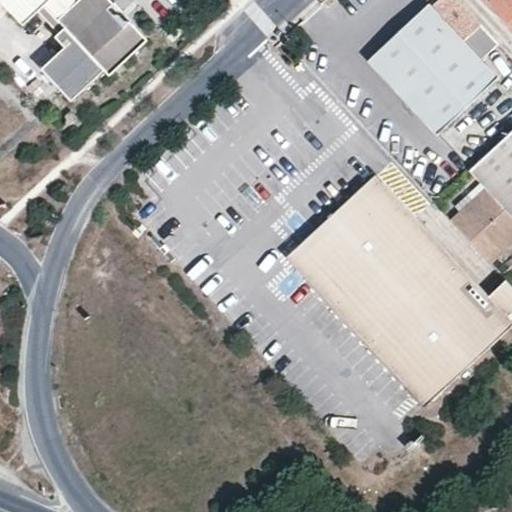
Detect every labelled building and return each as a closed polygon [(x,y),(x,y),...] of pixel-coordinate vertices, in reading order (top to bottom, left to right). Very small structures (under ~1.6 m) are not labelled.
[(0,0),(0,6),(18,28),(33,14),(53,37),(50,40),(58,51),(34,72),(63,105),(97,74),(101,80),(143,43),(104,0),(81,0),(75,5),(70,0),(0,0)] [(511,0),(484,0),(511,29),(511,0)] [(480,25),(462,42),(431,6),(372,61),(436,131),(495,77),(481,61),(498,46),(480,25)] [(459,227),(494,265),(511,248),(511,142),(477,175),(495,196),(459,227)] [(492,305),(378,178),(357,196),(366,205),(298,269),(415,407),(423,404),(511,324),(511,288),(510,287),(492,305)] [(298,269),(366,205),(357,196),(289,260),(298,269)]
